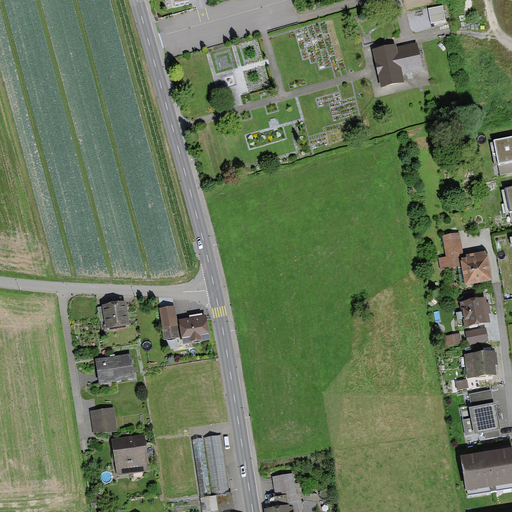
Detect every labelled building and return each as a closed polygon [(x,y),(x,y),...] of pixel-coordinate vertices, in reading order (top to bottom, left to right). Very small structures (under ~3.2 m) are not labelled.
[(443,5),(428,8),(431,23),(446,20),(443,5)] [(396,44),(373,49),(381,87),(405,82),(403,74),(423,70),(417,42),(396,47),(396,44)] [(511,136),(494,139),(498,164),(511,161),(511,136)] [(511,172),(511,161),(498,164),(500,175),(511,172)] [(460,233),(442,236),(446,257),(438,258),(441,270),(462,265),(460,258),(464,257),(460,233)] [(492,279),(488,255),(487,255),(486,250),(466,254),(466,257),(464,257),(460,258),(462,265),(465,285),(492,279)] [(486,297),(460,302),(465,327),(491,322),(489,313),(491,313),(489,302),(487,302),(486,297)] [(126,301),(102,304),(102,306),(104,320),(105,328),(130,325),(126,301)] [(175,305),(159,308),(164,340),(180,337),(175,305)] [(206,314),(179,319),(183,344),(210,339),(209,333),(210,333),(206,314)] [(488,341),(486,327),(465,331),(468,344),(488,341)] [(462,343),(460,333),(445,336),(447,346),(462,343)] [(494,351),(465,354),(467,378),(497,375),(495,365),(497,365),(496,353),(494,353),(494,351)] [(131,353),(96,359),(99,384),(135,378),(131,353)] [(469,388),(467,379),(455,382),(457,391),(469,388)] [(491,390),(469,394),(472,407),(469,407),(469,406),(461,408),(466,435),(484,432),(498,429),(500,429),(495,403),(493,403),(491,390)] [(114,407),(90,411),(94,435),(118,431),(114,407)] [(500,436),(498,429),(484,432),(485,439),(500,436)] [(145,434),(112,439),(117,476),(150,471),(145,434)] [(222,435),(204,437),(213,496),(230,493),(222,435)] [(211,496),(203,438),(192,440),(201,498),(211,496)] [(462,455),(468,491),(511,484),(511,447),(462,455)] [(270,508),(265,509),(265,511),(299,511),(295,483),(293,473),(272,476),(276,496),(269,498),(270,508)] [(304,511),(299,482),(295,483),(299,511),(304,511)] [(101,492),(90,495),(91,502),(102,499),(101,492)] [(211,496),(201,498),(202,511),(210,511),(222,510),(234,508),(232,493),(230,493),(213,496),(211,496)]
